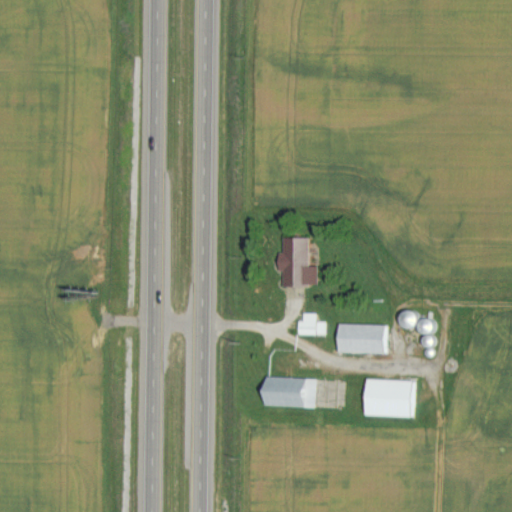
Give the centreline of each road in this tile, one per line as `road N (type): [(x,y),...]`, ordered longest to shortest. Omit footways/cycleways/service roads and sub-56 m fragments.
road 1 (trunk): [(156,0),(150,511)]
road 2 (trunk): [(199,511),(202,0)]
